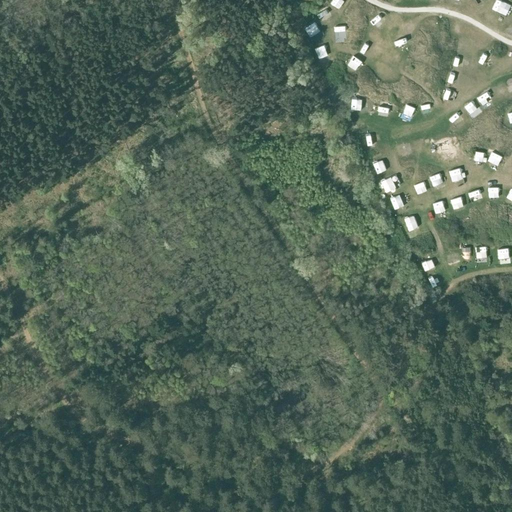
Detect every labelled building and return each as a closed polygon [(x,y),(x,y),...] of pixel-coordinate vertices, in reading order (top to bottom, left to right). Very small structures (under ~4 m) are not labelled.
[(317,21),(306,25),(309,34),(320,29),(317,21)] [(353,60),(362,65),(365,59),(356,55),(353,60)] [(489,161),(500,164),(503,154),(492,151),(489,161)] [(452,175),(463,171),(462,166),(451,170),(452,175)] [(442,171),(430,175),(432,180),(444,176),(442,171)] [(452,196),(455,208),(466,205),(463,193),(452,196)] [(397,195),(391,197),(395,209),(401,207),(397,195)] [(405,217),(407,230),(413,229),(410,216),(405,217)]
